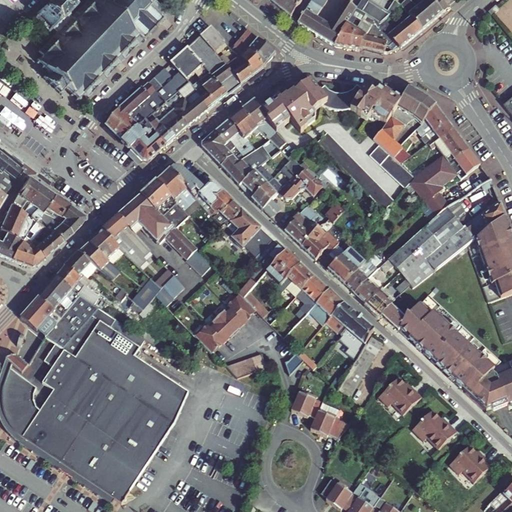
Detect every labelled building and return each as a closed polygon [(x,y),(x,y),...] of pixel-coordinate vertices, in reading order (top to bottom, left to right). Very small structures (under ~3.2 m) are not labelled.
[(53,39),(51,41),(52,41),(41,52),(40,51),(38,53),(43,58),(40,61),(39,60),(38,62),(39,63),(38,64),(39,65),(40,64),(44,67),(43,69),(44,70),(45,69),(49,72),(48,73),(49,75),(50,73),(51,74),(50,75),(52,77),(53,76),(56,79),(55,80),(56,81),(57,80),(61,83),(60,84),(61,86),(62,85),(65,88),(64,89),(66,90),(67,89),(68,90),(66,91),(67,93),(69,91),(73,95),(72,96),(73,98),(74,97),(78,100),(76,101),(78,103),(79,101),(80,102),(82,101),(81,100),(84,96),(89,101),(91,100),(90,99),(101,87),(102,88),(103,86),(102,85),(106,81),(107,82),(108,81),(107,80),(119,67),(120,68),(122,67),(121,66),(124,63),(125,64),(126,62),(125,61),(137,49),(138,50),(140,48),(139,47),(134,43),(138,39),(142,43),(144,45),(145,43),(144,42),(148,38),(149,40),(151,38),(149,37),(157,28),(159,30),(160,28),(159,27),(163,23),(164,24),(166,23),(164,21),(168,17),(155,4),(155,0),(97,0),(98,1),(94,5),(90,0),(89,0),(88,0),(88,1),(89,1),(77,14),(76,13),(74,15),(71,20),(67,16),(70,13),(58,1),(57,0),(54,3),(53,2),(51,4),(52,5),(40,18),(39,16),(37,18),(39,19),(36,22),(39,25),(48,34),(47,35),(49,36),(54,30),(58,34),(54,38),(54,37),(52,39),(53,39)] [(270,0),(269,2),(290,18),(304,1),(302,0),(270,0)] [(313,0),(313,2),(302,17),(301,18),(300,19),(300,21),(298,24),(309,31),(317,18),(323,8),(328,0),(313,0)] [(386,20),(391,15),(368,0),(363,0),(357,9),(347,3),(330,27),(324,23),(316,35),(335,47),(358,10),(368,16),(376,21),(377,22),(380,26),(386,20)] [(410,0),(405,0),(400,6),(412,18),(423,29),(449,8),(442,0),(419,0),(415,4),(410,0)] [(491,10),(489,13),(492,17),(499,11),(496,7),(492,11),(491,10)] [(335,47),(348,49),(363,24),(368,16),(358,10),(335,47)] [(316,35),(324,23),(325,22),(317,18),(309,31),(316,35)] [(395,43),(400,49),(423,29),(412,18),(396,32),(386,20),(380,26),(384,30),(395,43)] [(372,30),(360,49),(383,54),(385,53),(387,46),(390,47),(395,43),(384,30),(380,26),(377,22),(372,30)] [(363,24),(348,49),(358,51),(360,49),(372,30),(363,24)] [(227,47),(211,28),(200,38),(214,54),(215,53),(216,55),(227,47)] [(275,55),(248,32),(235,47),(244,55),(246,57),(249,52),(259,60),(261,65),(264,69),(276,55),(276,54),(275,55)] [(204,68),(208,72),(216,66),(213,62),(219,58),(216,55),(215,53),(214,54),(200,38),(187,49),(204,68)] [(235,47),(231,51),(239,57),(241,59),(244,55),(235,47)] [(187,49),(171,64),(179,74),(182,77),(187,82),(189,79),(204,68),(187,49)] [(241,86),(264,69),(261,65),(259,60),(249,52),(246,57),(244,55),(241,59),(239,57),(230,63),(224,55),(219,58),(222,62),(227,68),(233,76),(234,76),(241,86)] [(219,86),(227,97),(241,86),(234,76),(233,76),(227,68),(222,62),(219,58),(213,62),(216,66),(208,72),(210,74),(210,75),(212,77),(219,86)] [(159,75),(168,85),(173,80),(164,70),(159,75)] [(119,111),(106,126),(122,142),(146,122),(152,116),(154,115),(166,105),(183,89),(189,85),(187,82),(182,77),(179,74),(173,80),(168,85),(163,89),(157,95),(148,84),(119,111)] [(199,83),(195,86),(197,88),(200,86),(207,96),(199,102),(207,112),(227,97),(219,86),(212,77),(210,75),(210,74),(199,83)] [(52,77),(50,75),(47,79),(46,80),(47,82),(50,85),(52,86),(55,89),(56,91),(60,94),(61,95),(63,93),(66,90),(64,89),(65,88),(62,85),(61,86),(60,84),(61,83),(57,80),(56,81),(55,80),(56,79),(53,76),(52,77)] [(154,79),(163,89),(168,85),(159,75),(154,79)] [(148,84),(157,95),(163,89),(154,79),(148,84)] [(193,84),(189,79),(187,82),(189,85),(192,88),(195,86),(193,84)] [(172,111),(188,128),(207,112),(199,102),(207,96),(200,86),(197,88),(195,86),(192,88),(189,85),(183,89),(166,105),(171,111),(172,111)] [(322,111),(324,109),(326,111),(328,112),(333,114),(339,115),(342,116),(345,115),(348,115),(352,114),(368,124),(372,118),(373,115),(382,120),(380,122),(388,127),(392,120),(398,111),(403,102),(395,98),(394,99),(386,95),(385,97),(379,94),(377,97),(366,91),(365,93),(358,89),(357,91),(355,92),(353,94),(351,95),(349,96),(347,96),(344,97),(342,97),(339,96),(335,96),(333,94),(330,93),(328,91),(326,89),(320,94),(312,85),(297,96),(296,95),(289,100),(288,99),(283,103),(281,100),(264,113),(271,122),(268,125),(275,132),(283,126),(286,129),(293,124),(302,136),(309,130),(306,127),(317,118),(315,116),(312,112),(319,107),(322,111)] [(422,127),(437,107),(430,100),(415,93),(411,90),(403,102),(398,111),(413,119),(422,127)] [(511,96),(502,104),(511,115),(511,96)] [(271,122),(264,113),(256,104),(244,113),(262,133),(273,143),(283,153),(292,161),(295,158),(299,156),(278,135),(275,132),(268,125),(271,122)] [(154,115),(152,116),(164,131),(166,129),(175,139),(188,128),(172,111),(171,111),(166,105),(154,115)] [(422,127),(430,137),(435,133),(448,123),(437,107),(422,127)] [(244,113),(232,122),(248,141),(255,135),(257,137),(262,133),(244,113)] [(152,116),(146,122),(153,131),(166,147),(175,139),(166,129),(164,131),(152,116)] [(401,166),(410,157),(397,144),(406,129),(392,120),(388,127),(387,128),(386,131),(384,131),(376,140),(383,148),(401,166)] [(131,151),(153,131),(146,122),(122,142),(131,151)] [(248,141),(232,122),(218,134),(231,146),(235,142),(240,148),(242,150),(250,144),(248,141)] [(448,123),(435,133),(437,136),(441,141),(454,131),(448,123)] [(278,135),(286,129),(283,126),(275,132),(278,135)] [(153,131),(131,151),(143,163),(148,164),(166,147),(153,131)] [(441,141),(438,142),(442,146),(439,148),(447,160),(451,165),(453,163),(456,166),(458,165),(471,155),(454,131),(441,141)] [(223,169),(236,158),(233,154),(240,148),(235,142),(231,146),(218,134),(205,145),(205,149),(223,169)] [(338,163),(343,169),(348,174),(353,179),(357,183),(362,188),(367,193),(371,198),(376,203),(381,208),(386,213),(396,204),(391,198),(386,193),(381,188),(377,183),(372,178),(368,174),(363,169),(358,164),(353,159),(348,153),(344,148),(339,143),(334,139),(330,135),(319,144),(324,149),(328,153),(333,158),(338,163)] [(437,136),(432,140),(436,144),(438,142),(441,141),(437,136)] [(245,154),(250,159),(258,153),(253,148),(245,154)] [(401,166),(383,148),(373,157),(407,192),(412,187),(417,182),(401,166)] [(243,167),(236,158),(223,169),(241,188),(259,173),(266,168),(270,164),(260,154),(259,155),(258,153),(250,159),(246,162),(247,164),(243,167)] [(471,155),(458,165),(467,178),(481,168),(471,155)] [(0,175),(1,176),(3,174),(16,183),(22,174),(0,156),(0,175)] [(316,198),(326,187),(309,171),(303,166),(295,158),(292,161),(294,163),(288,168),(297,177),(293,181),(291,184),(301,194),(302,192),(309,191),(316,198)] [(417,182),(412,187),(429,206),(439,217),(448,210),(450,209),(440,195),(443,193),(440,190),(459,176),(456,172),(454,168),(452,166),(451,165),(447,160),(417,182)] [(259,173),(241,188),(253,201),(268,187),(270,185),(264,178),(270,173),(266,168),(259,173)] [(288,168),(284,172),(293,181),(297,177),(288,168)] [(174,169),(171,171),(188,189),(187,190),(191,195),(195,199),(205,190),(181,169),(174,169)] [(156,183),(184,213),(197,202),(195,199),(191,195),(187,190),(188,189),(171,171),(171,170),(156,183)] [(0,175),(0,193),(6,198),(16,183),(3,174),(1,176),(0,175)] [(24,216),(26,213),(30,206),(42,190),(29,180),(17,197),(12,208),(24,216)] [(270,185),(268,187),(253,201),(263,213),(269,207),(273,203),(274,201),(279,196),(285,190),(275,180),(270,185)] [(156,183),(141,197),(150,208),(150,207),(171,228),(172,227),(176,230),(189,218),(188,217),(184,213),(156,183)] [(285,190),(295,199),(301,194),(291,184),(286,188),(285,190)] [(205,190),(195,199),(197,202),(200,205),(208,213),(217,204),(214,202),(222,194),(214,186),(210,186),(205,190)] [(30,206),(26,213),(33,218),(32,220),(38,224),(45,214),(55,198),(42,190),(30,206)] [(279,196),(287,203),(293,202),(295,199),(285,190),(279,196)] [(235,203),(224,192),(222,194),(214,202),(217,204),(208,213),(214,219),(219,214),(221,216),(233,204),(235,203)] [(134,202),(118,217),(131,231),(138,225),(143,229),(157,243),(158,243),(160,245),(166,239),(176,230),(172,227),(171,228),(150,207),(150,208),(141,197),(134,202)] [(55,198),(45,214),(63,223),(70,209),(55,198)] [(197,202),(184,213),(188,217),(200,205),(197,202)] [(269,207),(278,216),(282,212),(273,203),(269,207)] [(224,230),(243,213),(233,204),(221,216),(219,214),(214,219),(223,229),(224,230)] [(500,204),(465,230),(467,232),(501,206),(500,204)] [(409,284),(413,289),(475,242),(505,219),(506,218),(501,206),(467,232),(465,230),(448,210),(439,217),(391,263),(398,271),(401,275),(406,281),(409,284)] [(271,220),(278,216),(269,207),(263,213),(271,220)] [(287,234),(303,249),(321,228),(313,221),(318,216),(308,207),(304,211),(301,213),(300,213),(293,220),(297,223),(287,234)] [(12,208),(1,233),(25,245),(38,224),(32,220),(24,216),(12,208)] [(332,219),(336,224),(344,215),(337,208),(329,217),(332,219)] [(48,231),(49,232),(51,230),(58,234),(63,230),(74,236),(86,223),(86,219),(76,213),(70,209),(63,223),(45,214),(38,224),(48,231)] [(224,230),(223,229),(218,234),(226,241),(230,237),(233,239),(232,240),(242,250),(244,248),(262,265),(279,247),(243,213),(224,230)] [(131,231),(118,217),(102,231),(104,232),(109,237),(120,251),(124,256),(139,269),(147,261),(144,258),(151,252),(135,236),(131,231)] [(511,237),(505,219),(475,242),(491,288),(495,286),(501,301),(511,297),(511,237)] [(131,231),(135,236),(143,229),(138,225),(131,231)] [(341,244),(329,232),(327,234),(321,228),(303,249),(318,263),(328,252),(330,254),(341,244)] [(49,232),(53,235),(54,234),(64,245),(74,236),(63,230),(58,234),(51,230),(49,232)] [(166,239),(175,248),(185,239),(176,230),(166,239)] [(111,259),(120,251),(109,237),(104,232),(90,245),(99,255),(110,264),(113,266),(116,263),(111,259)] [(0,234),(0,257),(12,263),(25,245),(1,233),(0,234)] [(40,244),(37,241),(36,242),(37,251),(45,261),(64,245),(54,234),(53,235),(43,244),(41,243),(40,244)] [(175,248),(188,261),(196,252),(197,251),(185,239),(175,248)] [(36,269),(45,261),(37,251),(36,242),(30,247),(25,245),(12,263),(32,270),(36,269)] [(97,269),(113,282),(122,273),(113,266),(110,264),(99,255),(90,245),(80,254),(97,269)] [(279,247),(262,265),(269,271),(285,253),(279,247)] [(347,286),(369,264),(352,248),(349,251),(330,271),(347,286)] [(111,259),(116,263),(124,256),(120,251),(111,259)] [(301,264),(287,251),(285,253),(269,271),(267,273),(281,287),(286,281),(299,266),(301,264)] [(80,254),(78,252),(64,267),(65,268),(82,280),(84,277),(88,280),(97,269),(80,254)] [(186,263),(192,268),(202,257),(198,254),(196,252),(188,261),(186,263)] [(192,268),(197,272),(207,262),(202,257),(192,268)] [(197,272),(202,278),(212,267),(207,262),(197,272)] [(379,274),(369,264),(347,286),(356,295),(371,281),(379,274)] [(302,292),(313,279),(299,266),(286,281),(281,287),(277,291),(281,295),(286,290),(296,298),(302,292)] [(89,303),(94,306),(100,298),(86,288),(89,286),(95,290),(99,285),(91,280),(90,281),(88,280),(84,277),(82,280),(65,268),(57,278),(72,291),(78,296),(89,303)] [(256,285),(267,273),(261,268),(250,280),(256,285)] [(134,304),(143,312),(149,304),(156,297),(161,290),(163,289),(163,288),(174,278),(174,277),(168,271),(155,284),(151,281),(143,290),(132,302),(134,304)] [(72,291),(57,278),(39,299),(60,317),(78,296),(72,291)] [(148,278),(140,287),(143,290),(151,281),(148,278)] [(168,294),(179,283),(174,278),(163,288),(163,289),(168,294)] [(330,291),(315,278),(313,279),(302,292),(296,298),(305,305),(300,310),(302,311),(307,316),(310,312),(316,306),(330,291)] [(240,295),(244,299),(249,293),(256,285),(250,280),(238,293),(240,295)] [(383,293),(371,281),(356,295),(369,307),(383,293)] [(174,300),(185,289),(179,283),(168,294),(174,300)] [(413,289),(409,284),(399,292),(405,297),(413,289)] [(156,297),(166,308),(174,300),(168,294),(163,289),(161,290),(156,297)] [(116,299),(121,302),(127,294),(123,290),(116,299)] [(344,304),(330,291),(316,306),(310,312),(315,317),(314,318),(323,327),(325,325),(344,304)] [(256,312),(263,320),(269,314),(249,293),(244,299),(256,312)] [(396,305),(383,293),(369,307),(382,319),(384,317),(396,305)] [(250,318),(256,312),(244,299),(240,295),(228,307),(230,309),(245,325),(251,319),(250,318)] [(60,317),(53,326),(43,337),(46,339),(56,345),(63,350),(99,310),(94,306),(89,303),(78,296),(60,317)] [(53,326),(60,317),(39,299),(21,319),(37,333),(38,332),(43,337),(53,326)] [(396,305),(384,317),(399,331),(400,330),(410,318),(409,317),(399,308),(404,302),(402,300),(396,305)] [(153,308),(149,304),(143,312),(134,304),(130,308),(143,319),(153,308)] [(359,317),(344,304),(325,325),(338,336),(338,335),(342,337),(347,331),(359,317)] [(511,373),(498,379),(495,375),(497,372),(482,357),(481,358),(459,338),(460,337),(435,313),(432,316),(420,305),(409,317),(410,318),(400,330),(405,334),(488,412),(494,409),(508,404),(509,407),(511,406),(511,373)] [(245,325),(230,309),(226,312),(219,318),(235,335),(240,331),(239,330),(245,325)] [(169,421),(183,389),(135,357),(140,349),(111,329),(116,321),(101,311),(99,310),(63,350),(90,367),(169,421)] [(366,345),(374,331),(359,317),(347,331),(342,337),(338,342),(348,351),(344,355),(356,365),(357,362),(361,356),(364,350),(366,347),(367,346),(366,345)] [(231,340),(235,335),(219,318),(212,325),(213,325),(209,329),(224,344),(230,339),(231,340)] [(111,329),(140,349),(145,341),(140,337),(129,330),(116,321),(111,329)] [(195,338),(211,355),(217,349),(218,350),(224,344),(209,329),(207,326),(195,338)] [(145,341),(154,347),(157,342),(143,332),(140,337),(145,341)] [(25,336),(22,335),(17,347),(20,349),(25,336)] [(368,345),(379,351),(382,345),(371,338),(368,345)] [(12,367),(4,389),(3,392),(2,395),(2,397),(2,400),(2,405),(3,409),(4,413),(5,418),(7,422),(9,426),(11,430),(14,434),(21,440),(115,501),(122,505),(175,425),(189,393),(183,389),(169,421),(90,367),(63,350),(56,345),(45,362),(53,368),(43,384),(54,391),(40,411),(40,410),(39,410),(39,409),(38,408),(38,407),(37,406),(37,405),(36,404),(36,403),(36,402),(35,401),(35,400),(35,399),(35,398),(35,397),(35,395),(35,394),(35,393),(36,392),(36,391),(36,390),(37,388),(37,387),(38,386),(30,381),(24,376),(12,367)] [(364,350),(375,357),(379,351),(368,345),(367,346),(366,347),(364,350)] [(361,356),(372,363),(375,357),(364,350),(361,356)] [(317,371),(320,366),(306,354),(302,359),(317,371)] [(289,362),(285,363),(290,376),(304,363),(296,355),(289,362)] [(24,376),(30,366),(17,356),(8,359),(6,363),(12,367),(24,376)] [(357,362),(368,369),(372,363),(361,356),(357,362)] [(251,376),(267,371),(262,358),(246,363),(251,376)] [(354,368),(365,375),(368,369),(357,362),(356,365),(354,368)] [(111,506),(115,501),(21,440),(14,434),(11,430),(9,426),(7,422),(5,418),(4,413),(3,409),(2,405),(2,400),(2,397),(2,395),(3,392),(4,389),(12,367),(6,363),(0,380),(0,421),(3,428),(5,431),(7,435),(10,438),(13,441),(17,445),(111,506)] [(237,381),(251,376),(246,363),(227,369),(234,377),(237,381)] [(350,374),(361,381),(365,375),(354,368),(350,374)] [(347,380),(358,387),(361,381),(350,374),(347,380)] [(343,386),(354,392),(358,387),(347,380),(343,386)] [(423,399),(413,390),(411,392),(406,387),(402,383),(400,381),(380,400),(389,409),(393,405),(405,417),(423,399)] [(339,392),(351,398),(354,392),(343,386),(339,392)] [(307,397),(299,394),(291,412),(308,420),(309,417),(316,420),(319,413),(323,404),(315,401),(317,397),(308,394),(307,397)] [(323,404),(319,413),(316,420),(311,432),(327,439),(328,436),(339,441),(340,439),(351,426),(335,420),(337,416),(328,412),(330,407),(323,404)] [(495,413),(509,407),(508,404),(494,409),(495,413)] [(442,422),(434,414),(415,433),(425,444),(429,441),(441,452),(459,435),(449,425),(447,427),(442,422)] [(452,468),(460,476),(461,478),(465,474),(476,485),(495,468),(485,457),(482,460),(477,455),(471,449),(452,468)] [(25,469),(30,472),(35,464),(30,461),(25,469)] [(344,507),(354,493),(347,488),(349,485),(341,479),(339,482),(332,478),(322,492),(329,497),(328,499),(342,509),(344,507)] [(507,511),(511,508),(511,490),(506,497),(509,500),(496,511),(507,511)] [(360,497),(354,493),(344,507),(350,511),(349,511),(371,511),(375,507),(368,502),(370,499),(362,494),(360,497)] [(381,511),(375,507),(371,511),(401,511),(402,511),(387,501),(381,511)]
